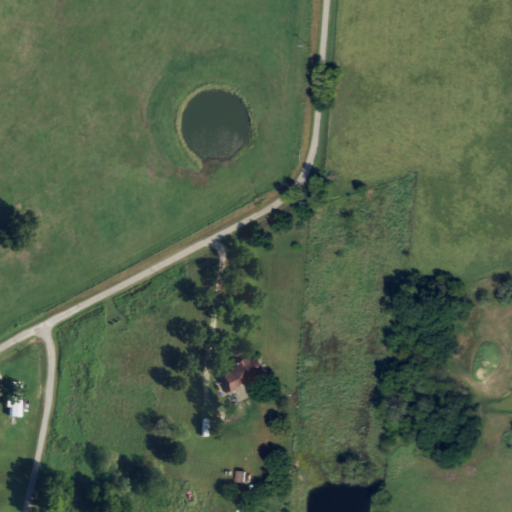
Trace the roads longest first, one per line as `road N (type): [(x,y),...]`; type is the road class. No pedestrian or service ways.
road 1 (residential): [(39,325),(288,192),(314,147),(325,0)]
road 2 (residential): [(39,325),(49,377),(23,511)]
